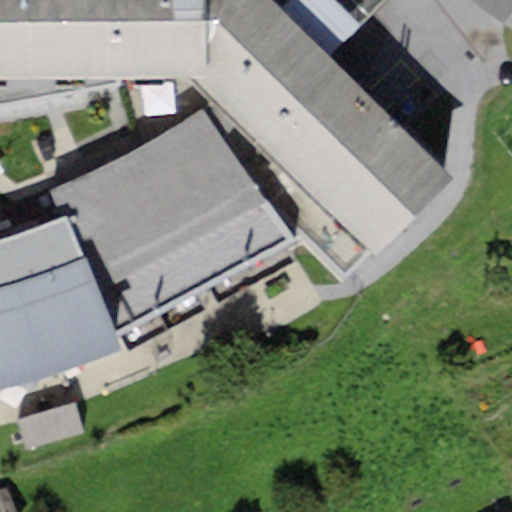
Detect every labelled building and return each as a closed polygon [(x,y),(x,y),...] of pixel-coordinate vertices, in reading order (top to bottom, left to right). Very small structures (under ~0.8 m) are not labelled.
[(258,0),(0,0),(0,68),(180,73),(205,97),(362,250),(435,174),(258,0)] [(205,97),(192,105),(291,231),(296,228),(341,273),(362,250),(205,97)] [(291,231),(192,105),(156,129),(103,161),(45,187),(56,213),(106,329),(291,231)] [(0,376),(56,361),(110,343),(106,329),(56,213),(7,236),(0,237),(0,376)] [(0,511),(8,511),(0,490),(0,511)]
